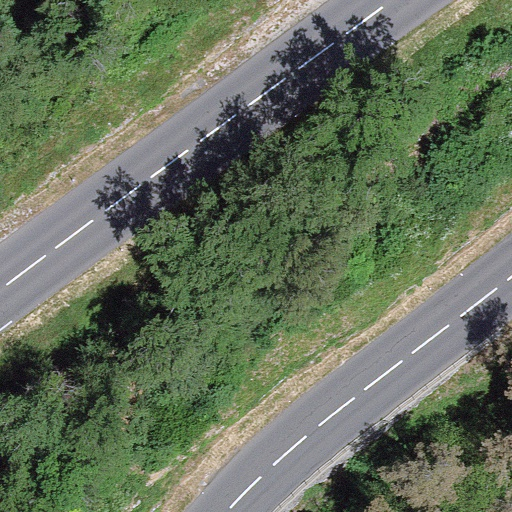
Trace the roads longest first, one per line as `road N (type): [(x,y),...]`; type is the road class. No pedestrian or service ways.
road 1 (secondary): [(390,0),(0,289)]
road 2 (secondary): [(222,511),(268,460),(511,268)]
